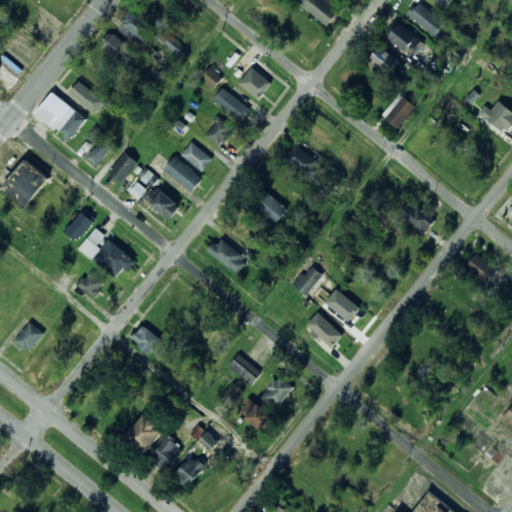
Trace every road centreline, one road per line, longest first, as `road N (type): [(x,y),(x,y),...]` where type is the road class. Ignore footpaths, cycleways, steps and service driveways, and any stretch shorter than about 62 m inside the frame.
road 1 (residential): [(495,511),(0,107)]
road 2 (residential): [(0,469),(382,0)]
road 3 (residential): [(241,511),(511,175)]
road 4 (residential): [(511,246),(211,0)]
road 5 (tertiary): [(174,511),(0,369)]
road 6 (residential): [(0,136),(109,0)]
road 7 (tertiary): [(0,413),(120,511)]
